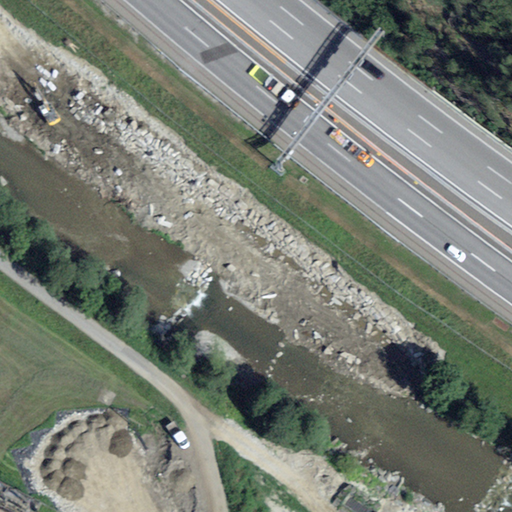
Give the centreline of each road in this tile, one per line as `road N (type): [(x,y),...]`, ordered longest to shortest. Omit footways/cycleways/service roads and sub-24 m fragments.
road 1 (motorway): [(164,0),(406,208),(511,284)]
road 2 (motorway): [(511,194),(273,0)]
